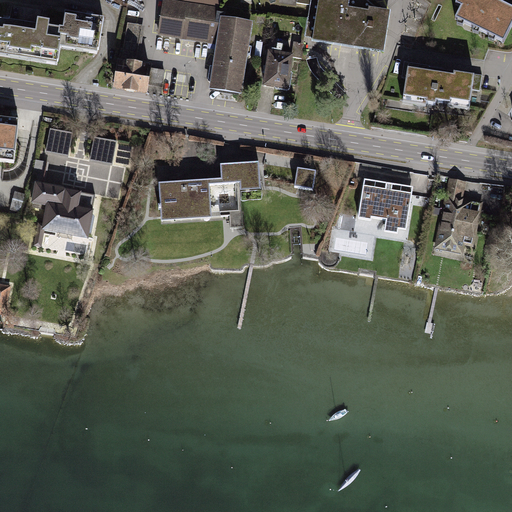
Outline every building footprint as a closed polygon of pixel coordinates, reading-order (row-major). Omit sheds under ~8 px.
[(319,0),(313,45),(383,53),(391,13),(369,10),(368,14),(349,12),(351,0),(319,0)] [(447,0),(446,3),(450,5),(446,13),(496,41),(511,10),(511,5),(500,0),(447,0)] [(225,11),(168,2),(162,39),(214,48),(207,90),(240,95),(252,25),(223,21),(225,11)] [(63,34),(61,52),(98,58),(104,20),(66,16),(63,34)] [(0,57),(19,61),(24,28),(0,24),(0,57)] [(134,56),(140,28),(127,25),(121,53),(134,56)] [(58,67),(61,52),(63,34),(24,28),(19,61),(58,67)] [(270,54),(264,89),(288,94),(294,58),(270,54)] [(117,62),(112,90),(147,95),(149,82),(192,88),(195,73),(117,62)] [(481,78),(408,69),(404,104),(469,112),(470,106),(478,107),(481,78)] [(19,121),(0,118),(0,161),(14,163),(17,141),(19,121)] [(49,163),(36,161),(32,184),(37,185),(45,186),(49,163)] [(122,197),(125,165),(112,164),(108,196),(122,197)] [(160,187),(162,224),(241,219),(239,193),(261,192),(260,166),(221,169),(222,183),(160,187)] [(297,170),(294,188),(311,191),(314,173),(297,170)] [(359,186),(353,222),(383,227),(381,235),(395,238),(397,227),(405,229),(412,186),(387,181),(385,190),(359,186)] [(33,204),(48,207),(44,225),(38,224),(34,246),(41,247),(44,230),(87,238),(95,196),(45,186),(37,185),(33,204)] [(25,195),(15,192),(10,209),(19,212),(21,208),(25,195)] [(465,259),(475,203),(443,197),(433,254),(465,259)] [(0,285),(0,314),(5,315),(10,287),(0,285)]
